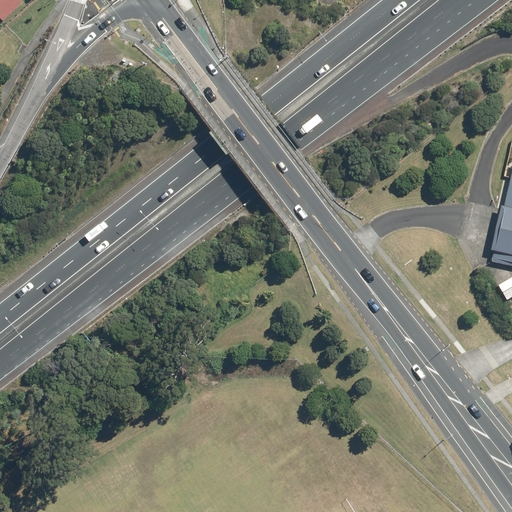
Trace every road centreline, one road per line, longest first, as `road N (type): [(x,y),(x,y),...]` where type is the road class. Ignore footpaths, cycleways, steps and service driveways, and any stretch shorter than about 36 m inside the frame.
road 1 (secondary): [(511,498),(143,4)]
road 2 (secondary): [(168,5),(511,455)]
road 3 (motorway): [(0,318),(399,0)]
road 4 (motorway): [(348,101),(0,369)]
road 5 (motorway): [(486,0),(348,101)]
road 6 (motorway): [(471,0),(348,101)]
